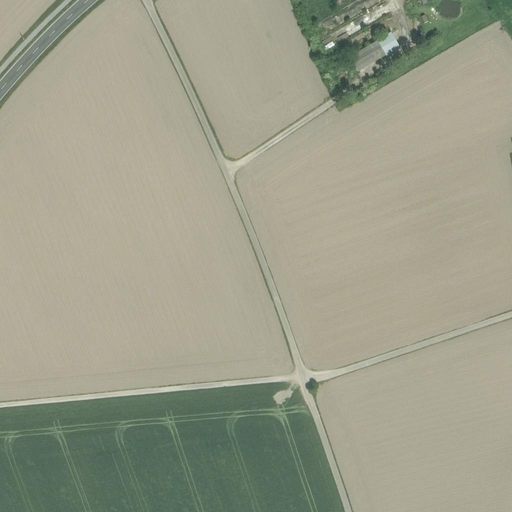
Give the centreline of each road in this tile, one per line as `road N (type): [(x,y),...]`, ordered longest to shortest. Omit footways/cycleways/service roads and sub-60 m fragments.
road 1 (track): [(511,314),(303,378),(229,175),(144,0)]
road 2 (track): [(303,378),(0,406)]
road 3 (track): [(412,47),(229,175)]
road 4 (unclassified): [(348,511),(303,378)]
road 5 (secondary): [(86,0),(0,92)]
